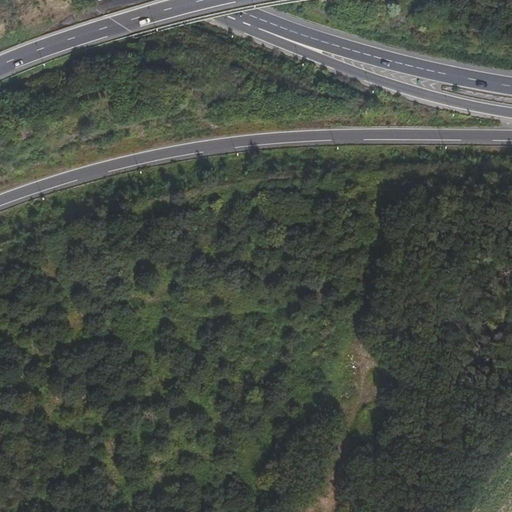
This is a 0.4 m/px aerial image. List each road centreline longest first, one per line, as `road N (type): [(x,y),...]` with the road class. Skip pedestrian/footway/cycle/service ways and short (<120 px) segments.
road 1 (motorway): [(0,200),(100,167),(241,140),(511,135)]
road 2 (trunk): [(186,0),(353,70),(511,112)]
road 3 (trunk): [(213,0),(339,46),(511,86)]
road 4 (motorway): [(0,64),(211,0)]
